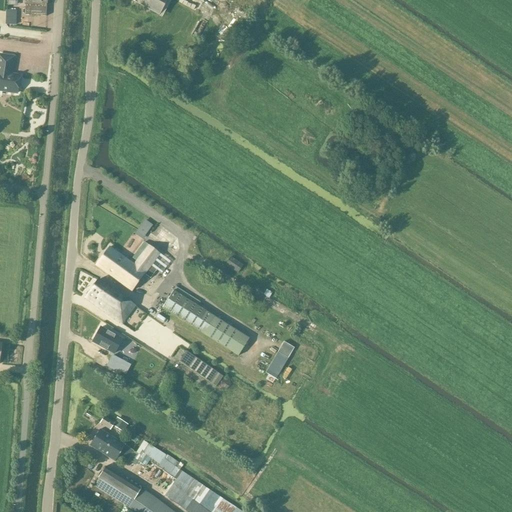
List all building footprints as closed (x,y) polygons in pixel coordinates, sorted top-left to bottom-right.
[(25,0),(26,3),(25,15),(46,16),(46,13),(46,6),(47,6),(47,3),(46,0),(25,0)] [(131,0),(159,15),(167,0),(131,0)] [(0,90),(17,93),(20,75),(11,74),(14,57),(0,54),(0,90)] [(142,240),(152,225),(145,220),(134,234),(142,240)] [(109,247),(96,265),(132,292),(144,274),(150,279),(156,270),(151,266),(159,255),(144,243),(133,258),(137,261),(134,266),(109,247)] [(225,265),(238,274),(243,266),(230,257),(225,265)] [(98,279),(85,298),(122,325),(136,307),(98,279)] [(266,290),(263,295),(269,298),(272,293),(266,290)] [(240,354),(250,337),(172,291),(162,308),(240,354)] [(100,328),(93,342),(114,353),(121,339),(100,328)] [(284,342),(278,352),(288,359),(294,348),(284,342)] [(278,352),(265,373),(276,379),(288,359),(278,352)] [(216,387),(222,377),(185,353),(179,363),(216,387)] [(117,358),(111,369),(116,372),(117,370),(125,374),(130,365),(117,358)] [(296,385),(301,378),(297,376),(293,383),(296,385)] [(110,430),(114,423),(104,417),(100,423),(110,430)] [(121,421),(120,423),(117,428),(123,432),(127,425),(121,421)] [(99,430),(89,446),(115,462),(118,456),(127,461),(133,451),(99,430)] [(148,444),(142,454),(150,459),(149,461),(169,475),(176,479),(164,496),(186,511),(241,511),(180,470),(183,465),(180,463),(177,468),(174,466),(177,462),(166,455),(166,456),(165,456),(161,453),(148,444)] [(173,511),(153,497),(141,489),(105,467),(98,478),(93,486),(135,511),(173,511)]
